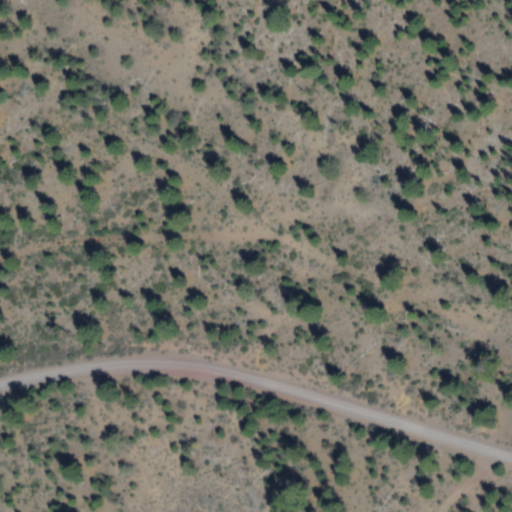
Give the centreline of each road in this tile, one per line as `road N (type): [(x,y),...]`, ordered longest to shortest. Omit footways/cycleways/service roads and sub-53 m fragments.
road 1 (track): [(0,254),(225,219),(394,271),(511,328)]
road 2 (residential): [(511,456),(248,378),(166,368),(0,386)]
